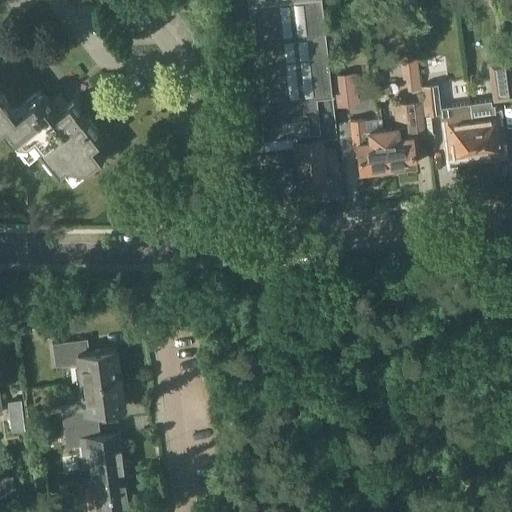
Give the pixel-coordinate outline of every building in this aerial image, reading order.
[(337,137),(323,17),(321,0),(248,0),(249,2),(263,137),(295,133),(296,140),(295,140),(299,177),(325,174),(324,170),(337,169),(335,147),(327,148),(326,138),(337,137)] [(405,89),(421,88),(417,55),(401,57),(405,89)] [(493,100),(511,97),(511,77),(509,57),(488,59),(493,100)] [(337,105),(359,103),(355,71),(334,73),(337,105)] [(438,81),(422,83),(425,114),(440,112),(441,118),(447,118),(449,132),(448,132),(450,148),(452,148),(452,155),(464,154),(465,157),(476,156),(471,118),(470,108),(470,105),(470,102),(441,105),(438,81)] [(35,149),(53,172),(61,166),(73,180),(89,167),(86,164),(102,151),(93,140),(100,134),(70,97),(65,100),(58,91),(47,100),(38,89),(12,110),(0,95),(0,122),(27,155),(35,149)] [(384,138),(387,167),(415,163),(413,140),(416,140),(415,135),(426,133),(422,99),(395,102),(398,126),(383,128),(384,138)] [(496,101),(470,105),(470,108),(471,118),(476,156),(487,154),(487,150),(500,149),(499,141),(504,141),(502,125),(497,126),(495,115),(499,114),(497,101),(496,101)] [(434,132),(432,113),(425,114),(427,133),(434,132)] [(387,167),(384,138),(382,128),(364,130),(363,119),(351,120),(354,148),(358,147),(361,170),(387,167)] [(55,339),(58,362),(78,359),(81,378),(124,372),(120,343),(88,347),(87,335),(55,339)] [(81,378),(83,397),(64,400),(67,424),(70,423),(98,419),(96,407),(128,402),(124,372),(81,378)] [(85,442),(86,451),(91,451),(95,478),(129,473),(123,429),(100,432),(98,419),(70,423),(73,444),(85,442)] [(93,506),(94,511),(134,511),(129,473),(95,478),(98,505),(93,506)] [(14,474),(0,475),(0,490),(15,489),(14,474)]
